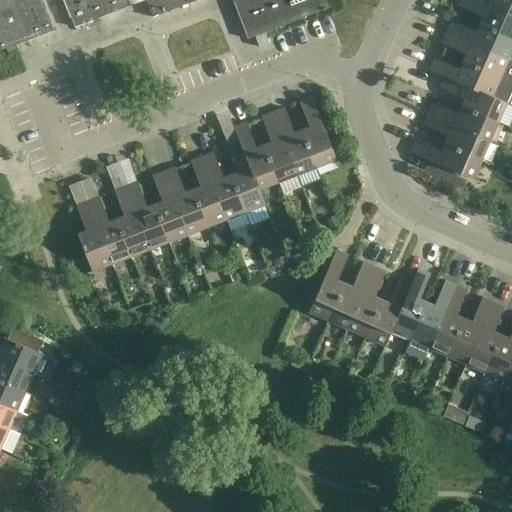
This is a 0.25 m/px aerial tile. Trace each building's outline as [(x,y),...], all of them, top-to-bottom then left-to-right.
[(38,37),(34,27),(47,21),(38,0),(0,0),(0,51),(6,50),(7,54),(18,50),(16,46),(38,37)] [(63,0),(75,28),(130,6),(127,0),(63,0)] [(146,0),(153,18),(172,10),(167,0),(146,0)] [(188,0),(167,0),(172,10),(190,3),(188,0)] [(329,7),(326,0),(232,0),(234,2),(248,39),(255,36),(265,33),(329,7)] [(511,37),(511,16),(475,0),(460,0),(458,5),(479,15),(480,12),(484,13),(479,24),(511,37)] [(511,0),(475,0),(511,16),(511,0)] [(452,21),(446,32),(509,59),(511,52),(511,37),(479,24),(475,34),(471,33),(473,30),(452,21)] [(511,60),(509,59),(446,32),(441,43),(463,53),(464,49),(467,51),(462,62),(511,84),(511,60)] [(269,43),(267,38),(265,33),(255,36),(259,47),(269,43)] [(429,71),(444,77),(507,104),(511,92),(511,84),(462,62),(458,71),(455,70),(456,67),(435,58),(429,71)] [(465,96),(460,107),(498,123),(507,104),(444,77),(439,88),(460,97),(461,95),(465,96)] [(312,126),(301,130),(316,168),(336,161),(311,97),(299,102),(308,123),(311,122),(312,126)] [(490,143),(498,123),(460,107),(456,118),(452,116),(453,113),(432,103),(427,115),(490,143)] [(297,176),(316,168),(301,130),(291,134),(289,131),(293,129),(284,107),(273,112),(297,176)] [(278,183),(297,176),(273,112),(262,116),(270,138),(273,137),(274,140),(263,145),(278,183)] [(481,161),(490,143),(427,115),(422,125),(444,135),(445,132),(449,134),(444,145),(481,161)] [(258,191),(278,183),(263,145),(252,149),(251,146),(254,144),(246,122),(233,127),(239,142),(258,191)] [(473,180),(481,161),(444,145),(440,155),(436,153),(437,150),(416,140),(410,152),(473,180)] [(258,191),(239,142),(228,146),(237,168),(240,167),(241,171),(230,175),(245,213),(264,205),(258,191)] [(202,156),(226,220),(230,231),(249,224),(245,213),(230,175),(220,179),(219,175),(222,174),(213,152),(202,156)] [(206,228),(226,220),(202,156),(190,161),(199,183),(202,181),(204,185),(192,190),(206,228)] [(188,235),(206,228),(192,190),(181,194),(180,190),(184,189),(175,167),(163,171),(188,235)] [(169,242),(188,235),(163,171),(152,175),(161,198),(163,197),(165,201),(154,205),(169,242)] [(150,249),(169,242),(154,205),(143,209),(142,205),(145,204),(136,182),(125,186),(150,249)] [(131,257),(150,249),(125,186),(113,191),(122,213),(125,212),(126,216),(116,219),(131,257)] [(111,264),(131,257),(116,219),(105,224),(104,220),(107,219),(98,196),(87,201),(111,264)] [(91,272),(111,264),(87,201),(76,205),(84,227),(88,226),(89,230),(77,235),(91,272)] [(330,229),(338,226),(335,217),(326,221),(330,229)] [(308,311),(328,320),(344,283),(333,279),(335,275),(338,276),(347,256),(326,246),(310,283),(318,287),(308,311)] [(328,320),(346,329),(373,267),(362,262),(353,282),(356,284),(354,288),(344,283),(328,320)] [(384,272),(373,267),(346,329),(365,337),(381,300),(370,295),(372,291),(375,293),(384,272)] [(417,269),(410,284),(389,331),(409,340),(425,303),(415,298),(416,295),(420,296),(430,275),(417,269)] [(383,345),(389,331),(410,284),(399,279),(390,299),(394,300),(392,305),(381,300),(365,337),(383,345)] [(409,340),(427,348),(455,286),(446,282),(436,303),(439,304),(437,308),(425,303),(409,340)] [(467,291),(455,286),(427,348),(446,356),(463,320),(452,315),(454,311),(457,312),(467,291)] [(446,356),(465,365),(493,303),(481,297),(471,319),(474,320),(473,324),(463,320),(446,356)] [(503,307),(493,303),(465,365),(483,373),(499,336),(489,331),(491,327),(494,329),(503,307)] [(499,336),(483,373),(502,381),(511,358),(511,326),(508,335),(511,337),(509,340),(499,336)] [(0,358),(34,374),(43,354),(38,352),(43,341),(12,327),(7,338),(5,337),(0,347),(0,358)] [(0,381),(26,393),(34,374),(0,358),(0,381)] [(511,358),(502,381),(511,385),(511,358)] [(368,383),(376,386),(379,379),(371,376),(368,383)] [(0,403),(17,411),(26,393),(0,381),(0,403)] [(0,426),(20,435),(28,416),(17,411),(0,403),(0,426)] [(467,412),(462,410),(457,412),(454,421),(461,424),(467,412)] [(464,426),(479,432),(484,421),(469,415),(464,426)] [(494,430),(484,425),(480,434),(490,439),(494,430)] [(0,448),(1,449),(12,454),(20,435),(0,426),(0,448)]
